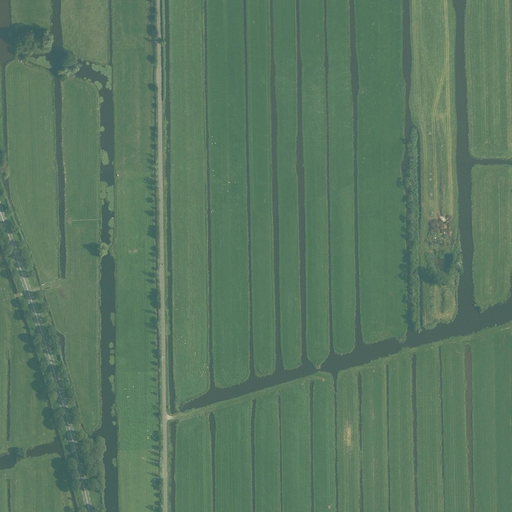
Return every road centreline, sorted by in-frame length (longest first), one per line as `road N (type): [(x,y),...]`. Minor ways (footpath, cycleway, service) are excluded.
road 1 (unclassified): [(165,511),(158,0)]
road 2 (primary): [(89,511),(0,210)]
road 3 (track): [(316,378),(164,418)]
